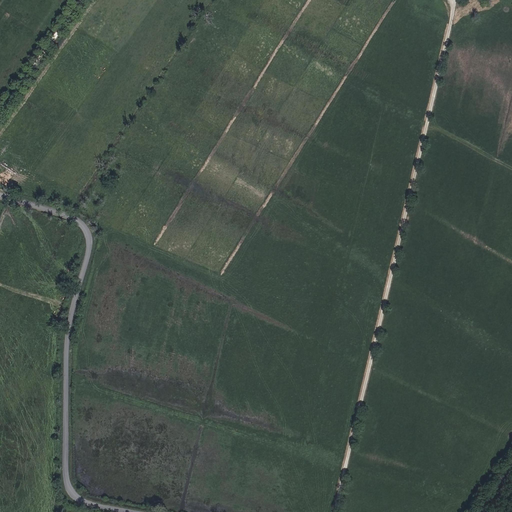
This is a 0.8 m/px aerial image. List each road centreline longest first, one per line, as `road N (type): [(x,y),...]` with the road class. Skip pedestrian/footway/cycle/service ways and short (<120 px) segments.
road 1 (residential): [(331,511),(454,3)]
road 2 (tertiary): [(0,194),(77,219),(85,229),(88,253),(67,344),(65,474),(85,502),(133,511)]
